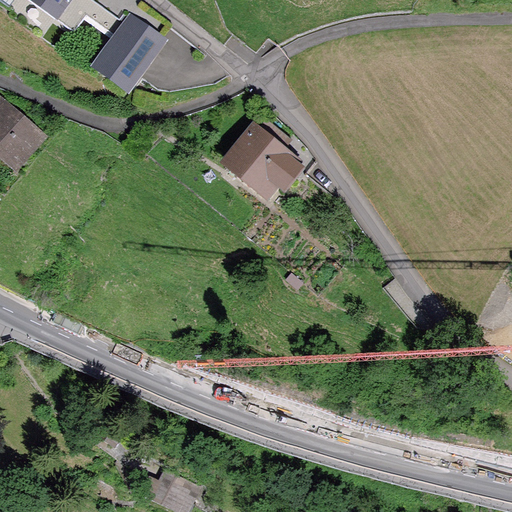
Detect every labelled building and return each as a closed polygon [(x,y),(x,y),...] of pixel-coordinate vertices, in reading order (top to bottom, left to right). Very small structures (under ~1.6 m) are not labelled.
[(37,0),(57,14),(66,0),(37,0)] [(118,39),(98,67),(128,88),(161,39),(124,15),(119,20),(90,0),(66,0),(57,14),(54,18),(74,32),(86,16),(118,39)] [(3,106),(0,109),(0,149),(15,162),(38,136),(3,106)] [(266,121),(231,164),(266,192),(275,181),(283,188),(298,168),(278,152),(289,139),(266,121)] [(190,511),(200,491),(164,475),(154,499),(183,511),(190,511)]
